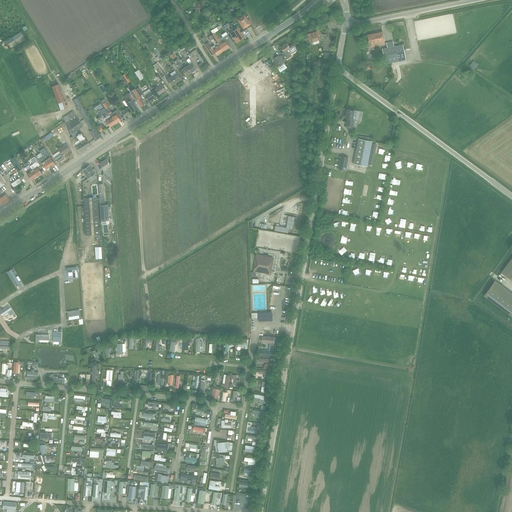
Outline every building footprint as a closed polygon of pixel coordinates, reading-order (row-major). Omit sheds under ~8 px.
[(244,15),(238,20),(244,28),(250,24),(244,15)] [(247,29),(243,31),(241,33),(238,28),(231,33),(234,37),(233,38),(234,40),(235,39),(237,42),(244,37),(243,37),(244,36),(245,36),(246,36),(250,34),(247,29)] [(319,30),(310,33),(307,34),(308,40),(312,39),(313,42),(319,40),(318,37),(321,36),(319,30)] [(23,32),(8,41),(12,48),(27,40),(23,32)] [(385,42),(385,41),(383,32),(367,35),(369,45),(375,44),(375,46),(385,44),(384,42),(385,42)] [(228,45),(233,42),(228,34),(223,37),(225,41),(220,44),(219,42),(220,42),(214,33),(211,35),(223,52),(227,48),(228,49),(229,48),(228,48),(230,47),(228,45)] [(223,52),(211,35),(209,37),(213,43),(213,42),(215,45),(211,47),(208,42),(205,44),(212,55),(215,53),(215,52),(217,55),(223,52)] [(282,53),(285,58),(287,60),(291,56),(290,55),(297,50),(296,48),(298,46),(295,42),(289,46),(287,43),(280,47),(283,52),(282,53)] [(385,64),(392,63),(406,60),(403,45),(382,49),(385,64)] [(279,66),(282,64),(284,63),(279,56),(274,59),(279,66)] [(186,76),(191,73),(187,66),(182,69),(179,65),(181,64),(177,59),(173,62),(175,64),(180,72),(183,71),(186,76)] [(186,60),(184,62),(187,66),(191,73),(197,69),(192,62),(189,64),(186,60)] [(479,65),(474,61),(470,66),(475,71),(479,65)] [(165,76),(157,63),(153,66),(159,73),(162,78),(165,76)] [(280,72),(287,68),(284,63),(282,64),(279,66),(277,68),(280,72)] [(178,74),(180,72),(175,64),(173,65),(174,68),(173,68),(175,71),(170,74),(172,76),(176,83),(181,79),(178,74)] [(467,76),(466,76),(462,72),(458,77),(462,81),(467,76)] [(123,76),(128,83),(132,81),(126,73),(123,76)] [(166,90),(164,88),(162,85),(160,82),(163,80),(162,78),(159,73),(156,76),(160,82),(157,84),(158,87),(156,89),(159,94),(166,90)] [(171,86),(176,83),(172,76),(167,80),(171,86)] [(68,109),(60,88),(59,84),(52,86),(61,111),(68,109)] [(151,92),(149,89),(143,93),(139,87),(136,89),(140,96),(144,94),(145,96),(148,101),(155,97),(151,92)] [(135,89),(132,91),(130,92),(131,93),(128,94),(130,97),(132,100),(135,98),(141,107),(145,104),(135,89)] [(101,137),(86,111),(77,97),(73,100),(91,131),(90,132),(95,141),(101,137)] [(130,97),(127,99),(125,101),(123,102),(126,107),(128,106),(132,112),(138,109),(132,100),(130,97)] [(105,99),(101,102),(106,109),(107,111),(107,112),(115,124),(121,120),(120,119),(122,118),(118,112),(117,109),(112,113),(109,109),(108,109),(108,108),(109,107),(106,102),(105,99)] [(110,127),(115,124),(107,112),(104,108),(100,102),(93,107),(99,116),(102,114),(103,115),(104,115),(105,114),(106,116),(104,118),(110,127)] [(127,109),(121,112),(125,117),(130,114),(127,109)] [(358,111),(354,111),(347,109),(345,118),(347,118),(345,127),(353,129),(354,119),(357,120),(358,119),(359,112),(358,111)] [(76,115),(73,111),(63,118),(66,122),(72,134),(84,126),(76,115)] [(40,139),(43,142),(53,135),(51,132),(40,139)] [(86,139),(84,137),(82,138),(80,133),(74,137),(75,140),(77,138),(85,149),(91,146),(86,139)] [(80,153),(85,149),(77,138),(75,140),(74,137),(73,136),(70,137),(73,145),(76,144),(76,146),(80,153)] [(367,167),(372,142),(358,140),(353,164),(367,167)] [(70,150),(67,144),(58,150),(59,151),(53,155),(58,163),(64,158),(62,155),(70,150)] [(379,155),(380,150),(375,148),(373,156),(378,157),(377,160),(383,161),(384,156),(379,155)] [(51,157),(47,159),(45,156),(48,154),(46,150),(41,153),(42,156),(51,168),(56,164),(51,157)] [(42,156),(38,158),(37,156),(35,158),(39,164),(40,165),(42,163),(47,170),(51,168),(42,156)] [(15,157),(11,159),(19,171),(22,168),(15,157)] [(39,164),(35,158),(34,157),(31,159),(33,164),(30,166),(31,168),(33,170),(37,177),(42,173),(37,165),(39,164)] [(350,158),(343,157),(340,169),(347,170),(350,158)] [(111,167),(110,166),(111,166),(109,162),(107,159),(99,164),(103,170),(103,173),(106,173),(107,177),(112,177),(112,167),(111,167)] [(89,165),(83,170),(88,178),(95,174),(89,165)] [(32,180),(37,177),(33,170),(27,174),(32,180)] [(19,178),(11,183),(14,187),(22,182),(19,178)] [(6,194),(0,198),(0,202),(2,206),(10,201),(6,194)] [(97,197),(92,198),(84,198),(86,235),(95,234),(95,240),(101,239),(100,234),(97,197)] [(105,205),(100,205),(101,221),(109,220),(108,204),(105,205)] [(276,226),(275,230),(288,233),(289,228),(292,229),(294,217),(289,216),(287,228),(276,226)] [(289,252),(291,236),(255,230),(254,242),(266,244),(266,239),(275,241),(274,247),(281,248),(281,251),(289,252)] [(256,255),(253,271),(270,274),(273,259),(265,257),(265,256),(256,255)] [(511,257),(501,273),(511,280),(511,257)] [(13,286),(10,281),(9,282),(5,274),(0,276),(0,278),(6,290),(13,286)] [(511,293),(495,281),(484,296),(511,316),(511,293)] [(1,311),(5,319),(16,314),(12,306),(1,311)] [(55,331),(54,341),(63,342),(63,332),(55,331)] [(146,347),(147,339),(139,338),(138,347),(146,347)] [(195,341),(195,339),(190,339),(190,353),(195,352),(195,351),(200,351),(200,348),(197,348),(197,341),(195,341)] [(12,341),(0,340),(0,350),(11,351),(12,341)] [(107,358),(110,357),(109,354),(105,354),(104,349),(99,349),(101,358),(106,357),(107,358)] [(115,371),(115,369),(111,369),(111,372),(114,372),(113,380),(119,380),(119,372),(115,371)] [(223,388),(225,376),(218,375),(217,387),(223,388)] [(1,390),(0,390),(0,396),(8,396),(9,388),(1,388),(1,390)] [(213,398),(214,390),(208,388),(206,397),(213,398)] [(259,404),(259,395),(248,394),(247,402),(255,402),(254,404),(259,404)] [(115,404),(115,398),(109,398),(109,408),(118,408),(118,404),(115,404)] [(191,416),(189,423),(201,426),(203,419),(191,416)] [(248,428),(247,432),(251,432),(253,423),(243,421),(242,427),(248,428)] [(97,436),(91,436),(91,440),(100,441),(100,433),(97,432),(97,436)] [(223,441),(212,443),(213,452),(221,451),(220,448),(224,447),(223,441)] [(86,448),(86,457),(99,457),(99,447),(86,448)] [(137,459),(141,459),(141,455),(146,456),(147,451),(138,450),(137,459)] [(152,462),(150,468),(165,471),(166,467),(160,466),(161,463),(152,462)] [(137,471),(137,475),(130,474),(130,479),(144,480),(144,472),(137,471)] [(154,472),(153,480),(163,482),(165,474),(154,472)] [(216,486),(211,485),(211,480),(205,480),(204,489),(215,490),(216,486)] [(17,492),(26,493),(26,482),(18,482),(17,492)] [(171,491),(170,505),(181,505),(181,500),(175,500),(176,493),(181,493),(181,486),(173,486),(173,491),(171,491)] [(193,494),(193,488),(183,488),(182,501),(187,502),(187,500),(190,500),(190,494),(193,494)] [(242,498),(241,494),(233,495),(235,509),(243,508),(242,502),(239,502),(239,499),(242,498)] [(8,509),(7,511),(17,511),(18,503),(5,502),(4,509),(8,509)]
